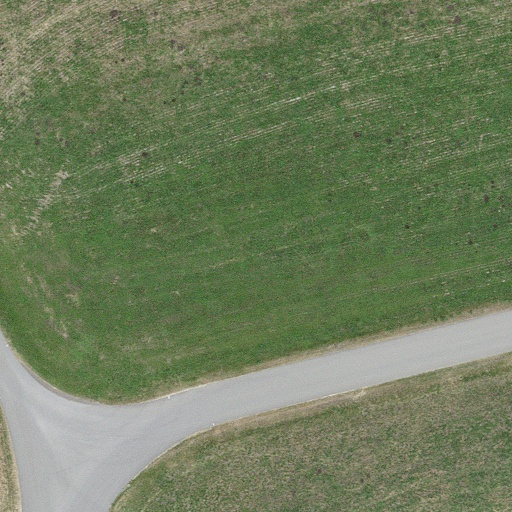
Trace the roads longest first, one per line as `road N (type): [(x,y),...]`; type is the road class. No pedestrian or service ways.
road 1 (unclassified): [(69,477),(163,421),(511,330)]
road 2 (unclassified): [(69,477),(0,366)]
